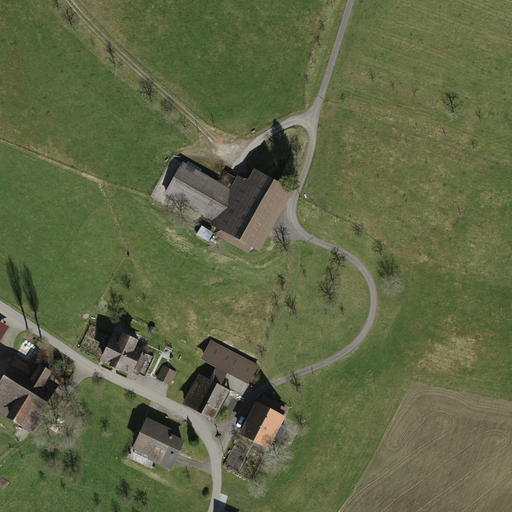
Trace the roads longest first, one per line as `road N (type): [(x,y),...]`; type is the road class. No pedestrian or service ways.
road 1 (track): [(216,454),(256,390),(348,353),(368,333),(376,295),(360,263),(304,236),(292,217),(315,119)]
road 2 (track): [(69,0),(213,143),(232,149),(315,119)]
road 3 (unclassified): [(206,429),(0,309)]
road 4 (track): [(315,119),(351,0)]
